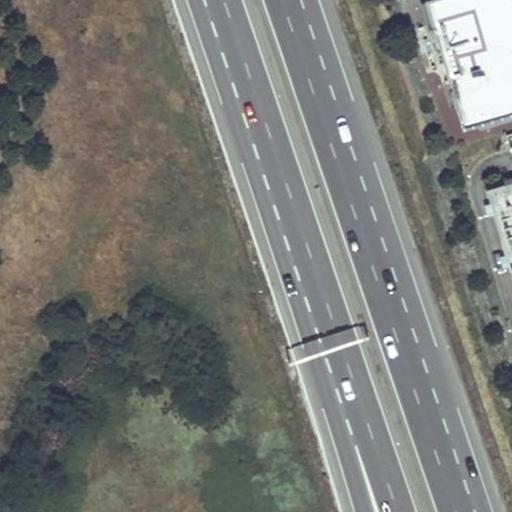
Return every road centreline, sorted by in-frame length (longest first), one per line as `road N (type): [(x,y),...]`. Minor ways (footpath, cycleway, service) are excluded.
road 1 (trunk): [(454,492),(290,0)]
road 2 (trunk): [(215,0),(367,438)]
